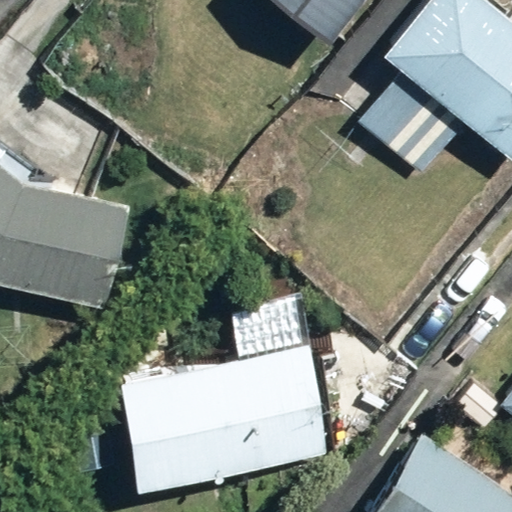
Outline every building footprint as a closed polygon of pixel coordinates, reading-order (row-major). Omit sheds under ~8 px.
[(245,0),(302,46),(339,0),(245,0)] [(511,25),(479,0),(398,0),(359,50),(380,67),(342,115),(412,170),(450,122),(501,163),(511,149),(511,25)] [(0,283),(90,303),(113,200),(0,176),(0,283)] [(298,342),(118,379),(141,491),(321,455),(298,342)] [(511,371),(489,398),(511,417),(511,371)] [(511,511),(511,488),(418,428),(363,511),(511,511)]
